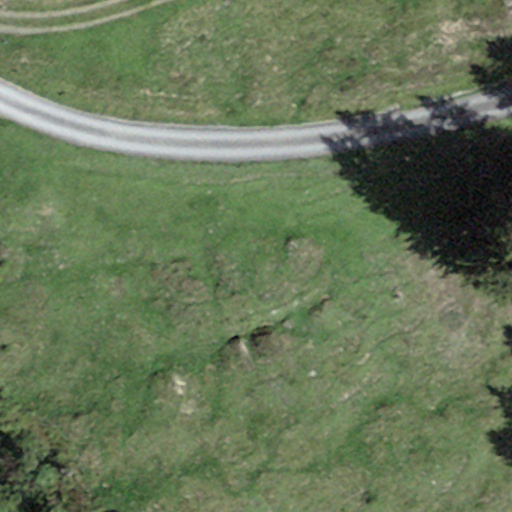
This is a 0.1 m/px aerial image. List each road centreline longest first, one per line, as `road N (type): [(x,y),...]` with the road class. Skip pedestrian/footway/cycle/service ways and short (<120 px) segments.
road 1 (unclassified): [(0,95),(92,129),(228,143),(418,122),(511,99)]
road 2 (track): [(150,0),(31,17),(0,13)]
